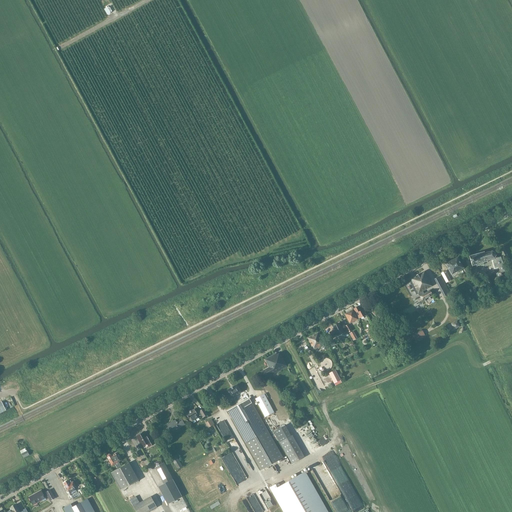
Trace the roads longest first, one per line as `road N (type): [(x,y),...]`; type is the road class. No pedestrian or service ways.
road 1 (tertiary): [(206,384),(511,212)]
road 2 (tertiary): [(0,500),(206,384)]
road 3 (unclassified): [(206,384),(260,479),(286,467)]
